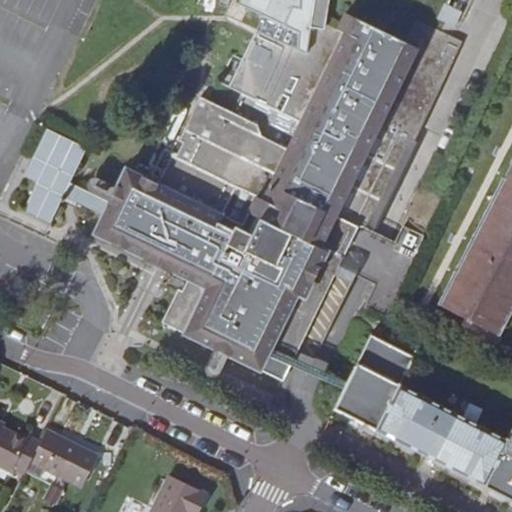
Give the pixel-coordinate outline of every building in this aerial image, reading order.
[(297,374),(301,367),(341,290),(348,276),(340,272),(354,246),(348,242),(355,229),(369,236),(417,143),(420,145),(471,45),(424,22),(413,44),(363,19),(356,34),(342,28),(343,5),(318,1),(317,19),(310,14),(301,31),(281,21),(258,63),(244,91),(256,97),(247,115),(215,99),(175,173),(169,185),(153,176),(136,167),(118,201),(79,181),(96,148),(57,127),(33,175),(46,181),(32,209),(58,222),(72,195),(111,214),(102,232),(151,258),(154,251),(161,255),(155,266),(174,276),(180,265),(196,272),(167,326),(217,352),(289,389),(297,374)] [(455,25),(462,12),(446,4),(440,17),(455,25)] [(511,175),(508,183),(506,183),(443,310),(504,342),(511,326),(511,175)] [(362,312),(380,321),(421,241),(403,232),(397,228),(388,246),(368,286),(357,308),(362,312)] [(348,276),(368,286),(388,246),(369,236),(355,229),(348,242),(354,246),(340,272),(348,276)] [(417,359),(423,347),(397,333),(391,345),(417,359)] [(417,363),(375,341),(340,415),(465,479),(511,502),(511,444),(511,446),(403,390),(417,363)] [(24,476),(30,464),(40,444),(29,438),(26,441),(3,429),(5,425),(0,422),(0,467),(10,473),(12,469),(24,476)] [(82,490),(99,458),(47,433),(40,444),(30,464),(82,490)] [(152,511),(193,511),(195,510),(199,511),(201,511),(209,497),(169,478),(152,511)]
